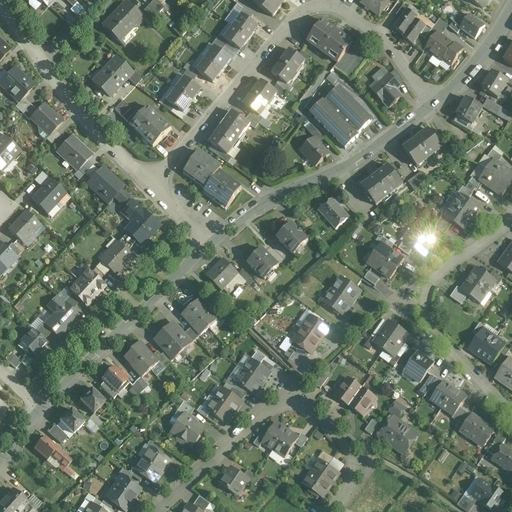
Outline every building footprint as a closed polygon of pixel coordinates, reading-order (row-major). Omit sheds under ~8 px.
[(38,0),(48,8),(55,0),(38,0)] [(164,10),(155,0),(148,7),(158,16),(164,10)] [(256,0),(254,4),(273,18),(286,0),(256,0)] [(390,0),(363,0),(361,4),(379,18),(392,1),(390,0)] [(469,0),(476,5),(476,6),(477,7),(478,6),(483,10),(489,1),(488,1),(488,0),(469,0)] [(126,2),(119,9),(119,10),(110,20),(110,19),(102,27),(117,41),(133,25),(136,29),(145,20),(140,16),(126,2)] [(403,6),(396,16),(401,19),(407,11),(408,11),(409,10),(403,6)] [(158,16),(148,7),(140,16),(145,20),(150,25),(158,16)] [(253,17),(243,9),(239,14),(242,17),(243,16),(250,21),(253,17)] [(401,19),(394,29),(404,36),(404,37),(416,21),(418,18),(408,11),(407,11),(401,19)] [(250,21),(243,16),(242,17),(234,28),(249,40),(258,28),(250,21)] [(485,27),(470,16),(466,22),(461,19),(456,25),(453,23),(452,25),(460,32),(461,30),(475,40),(485,27)] [(416,21),(404,37),(404,36),(402,39),(413,47),(420,37),(426,28),(416,21)] [(353,44),(322,22),(308,41),(339,63),(353,44)] [(460,32),(452,25),(449,28),(457,35),(460,32)] [(426,28),(420,37),(425,40),(432,31),(427,27),(426,28)] [(249,40),(234,28),(225,40),(229,44),(240,52),(249,40)] [(430,44),(425,50),(426,50),(434,56),(446,40),(437,34),(430,44)] [(229,44),(225,40),(220,36),(216,41),(225,48),(229,44)] [(425,40),(418,50),(423,54),(426,50),(425,50),(430,44),(425,40)] [(454,46),(446,40),(434,56),(442,62),(443,61),(454,46)] [(0,62),(11,51),(0,41),(0,62)] [(225,48),(216,41),(212,46),(215,49),(215,48),(222,53),(225,48)] [(339,63),(338,65),(337,65),(334,69),(351,81),(369,56),(353,44),(339,63)] [(454,46),(443,61),(452,67),(464,51),(455,45),(454,46)] [(222,53),(215,48),(215,49),(206,60),(222,72),(231,60),(222,53)] [(298,57),(290,51),(281,63),(297,75),(305,63),(306,63),(298,57)] [(312,60),(302,53),(298,57),(306,63),(305,63),(308,65),(312,60)] [(131,75),(114,59),(94,81),(111,97),(127,80),(131,75)] [(222,72),(206,60),(197,72),(200,74),(213,84),(222,72)] [(297,75),(281,63),(272,76),(280,81),(288,87),(288,86),(297,75)] [(197,72),(190,67),(187,72),(196,79),(200,74),(197,72)] [(35,87),(15,68),(0,84),(6,89),(5,91),(19,104),(23,99),(35,87)] [(136,70),(131,75),(127,80),(135,87),(144,78),(136,70)] [(384,70),(377,76),(381,81),(371,90),(378,98),(379,100),(379,99),(388,108),(393,104),(395,104),(400,100),(400,98),(398,96),(396,96),(395,96),(393,94),(400,87),(390,76),(389,75),(388,75),(384,70)] [(404,83),(396,71),(390,76),(400,87),(404,83)] [(196,79),(187,72),(183,77),(185,79),(192,84),(196,79)] [(493,73),(482,91),(498,100),(498,99),(496,98),(499,91),(502,93),(508,82),(493,73)] [(192,84),(185,79),(176,91),(192,102),(201,90),(192,84)] [(288,87),(280,81),(276,86),(286,93),(289,95),(293,90),(288,86),(288,87)] [(273,91),(262,83),(253,95),(269,106),(277,95),(278,94),(273,91)] [(286,93),(276,86),(273,91),(278,94),(277,95),(283,99),(286,93)] [(176,91),(172,87),(159,104),(162,106),(165,101),(168,102),(167,103),(175,108),(183,114),(192,102),(176,91)] [(354,106),(350,102),(352,100),(344,92),(342,94),(337,90),(327,101),(325,103),(323,101),(312,112),(317,117),(315,119),(320,124),(322,122),(326,126),(324,128),(329,133),(331,131),(335,135),(333,137),(345,150),(358,137),(357,136),(359,134),(370,123),(366,119),(368,117),(356,104),(354,106)] [(269,106),(253,95),(244,107),(252,113),(260,118),(269,106)] [(30,105),(23,99),(19,104),(15,108),(22,114),(30,105)] [(126,123),(136,113),(124,100),(106,118),(111,123),(115,118),(122,125),(125,122),(126,123)] [(483,109),(467,100),(457,118),(472,127),(483,109)] [(175,108),(167,103),(168,102),(165,101),(162,106),(171,113),(175,108)] [(502,109),(487,102),(484,108),(499,115),(502,109)] [(62,123),(43,105),(30,119),(38,126),(39,125),(51,136),(55,131),(62,123)] [(172,130),(149,108),(131,126),(153,149),(172,130)] [(260,118),(252,113),(249,118),(259,125),(263,120),(260,118)] [(245,123),(233,114),(222,129),(239,141),(250,127),(250,126),(245,123)] [(259,125),(249,118),(245,123),(250,126),(250,127),(255,131),(259,125)] [(316,132),(310,126),(306,130),(311,136),(316,132)] [(239,141),(222,129),(210,144),(221,152),(227,157),(228,156),(239,141)] [(51,136),(46,141),(51,146),(60,136),(55,131),(51,136)] [(429,131),(403,150),(417,169),(443,149),(429,131)] [(324,141),(316,132),(311,136),(314,139),(319,145),(324,141)] [(4,138),(0,142),(0,173),(0,174),(20,153),(4,138)] [(92,157),(71,138),(57,153),(78,172),(79,171),(88,161),(92,157)] [(319,145),(314,139),(301,152),(306,157),(316,168),(329,156),(319,145)] [(502,158),(492,151),(487,158),(493,162),(497,165),(502,158)] [(227,157),(221,152),(217,157),(228,165),(232,160),(228,156),(227,157)] [(222,170),(199,153),(185,173),(207,189),(219,173),(222,170)] [(88,161),(79,171),(84,176),(93,166),(88,161)] [(511,174),(497,165),(493,162),(486,171),(509,188),(511,183),(511,174)] [(103,167),(90,182),(104,194),(102,196),(103,196),(100,199),(107,206),(125,187),(103,167)] [(389,167),(362,188),(376,207),(403,187),(389,167)] [(509,188),(486,172),(480,181),(479,181),(484,184),(502,198),(509,188)] [(51,181),(42,173),(34,182),(43,190),(51,181)] [(242,190),(219,173),(207,189),(205,192),(228,209),(242,190)] [(429,182),(422,173),(416,177),(423,186),(429,182)] [(416,177),(408,183),(415,193),(423,186),(416,177)] [(480,181),(474,177),(469,184),(479,191),(484,184),(479,181),(480,181)] [(43,190),(32,202),(47,216),(66,195),(51,181),(43,190)] [(473,194),(463,188),(458,195),(460,196),(461,196),(468,201),(473,194)] [(468,201),(461,196),(460,196),(453,207),(472,221),(480,210),(468,201)] [(333,199),(318,211),(336,231),(350,219),(333,199)] [(144,211),(134,202),(123,213),(136,225),(128,234),(137,242),(142,247),(153,237),(151,235),(160,225),(144,210),(144,211)] [(472,221),(453,207),(445,218),(445,219),(452,224),(464,232),(472,221)] [(27,213),(9,233),(22,245),(40,226),(27,213)] [(361,224),(355,215),(350,219),(357,228),(361,224)] [(445,218),(443,216),(438,223),(447,230),(452,224),(445,219),(445,218)] [(440,235),(421,221),(413,233),(432,246),(440,235)] [(447,230),(438,223),(434,228),(444,235),(447,230)] [(298,231),(291,225),(277,239),(294,256),(308,242),(302,235),(303,235),(298,230),(298,231)] [(413,233),(409,230),(401,241),(403,243),(405,244),(413,250),(424,258),(432,246),(413,233)] [(137,242),(128,234),(118,244),(127,252),(137,242)] [(393,246),(383,239),(379,244),(381,245),(390,251),(393,246)] [(118,244),(116,242),(110,249),(112,250),(102,261),(111,269),(109,271),(116,276),(133,258),(127,252),(118,244)] [(405,244),(403,243),(398,249),(409,257),(413,250),(405,244)] [(7,250),(0,244),(0,277),(17,260),(16,259),(7,250)] [(21,254),(12,245),(7,250),(16,259),(21,254)] [(390,251),(381,245),(374,254),(397,270),(404,261),(390,251)] [(279,267),(262,250),(248,264),(254,271),(258,275),(265,281),(279,267)] [(397,270),(374,254),(367,264),(390,280),(397,270)] [(511,257),(507,254),(498,265),(511,274),(511,257)] [(238,275),(223,260),(207,277),(222,291),(238,275)] [(490,277),(477,269),(469,280),(489,294),(497,283),(490,277)] [(106,287),(88,271),(78,281),(96,298),(106,287)] [(251,279),(243,271),(238,275),(246,284),(251,279)] [(503,280),(493,273),(490,277),(497,283),(499,285),(503,280)] [(379,281),(368,274),(364,279),(375,287),(379,281)] [(361,293),(341,279),(324,303),(343,317),(361,293)] [(489,294),(469,280),(461,291),(461,292),(468,296),(481,306),(489,294)] [(96,298),(78,281),(69,292),(86,308),(96,298)] [(461,291),(457,288),(450,298),(461,306),(468,296),(461,292),(461,291)] [(78,317),(57,298),(49,306),(56,313),(45,325),(58,338),(78,317)] [(210,312),(199,300),(191,308),(209,329),(218,321),(210,312)] [(224,316),(215,307),(210,312),(218,321),(224,316)] [(209,329),(191,308),(182,316),(192,328),(200,337),(209,329)] [(329,330),(311,318),(302,330),(320,343),(329,330)] [(376,341),(374,345),(383,352),(399,329),(390,322),(376,341)] [(183,336),(173,324),(164,332),(183,353),(192,345),(183,336)] [(480,324),(473,334),(478,337),(483,330),(485,328),(480,324)] [(200,337),(192,328),(188,332),(196,341),(200,337)] [(399,329),(383,352),(393,359),(396,355),(409,336),(399,329)] [(48,344),(33,330),(21,343),(28,350),(24,354),(34,363),(46,351),(44,348),(48,344)] [(320,343),(302,330),(293,343),(309,354),(311,355),(320,343)] [(478,337),(469,350),(480,358),(494,338),(483,330),(478,337)] [(183,353),(164,332),(155,340),(166,352),(174,361),(183,353)] [(196,341),(188,332),(183,336),(192,345),(196,341)] [(372,338),(365,347),(370,351),(374,345),(376,341),(372,338)] [(505,346),(494,338),(480,358),(492,366),(501,354),(506,346),(505,346)] [(159,363),(141,343),(132,351),(151,371),(159,363)] [(309,354),(293,343),(283,357),(289,361),(294,353),(304,361),(309,354)] [(505,346),(506,346),(501,354),(505,357),(511,347),(507,344),(505,346)] [(151,371),(132,351),(123,359),(142,379),(151,371)] [(174,361),(166,352),(161,356),(169,365),(174,361)] [(11,353),(5,359),(15,369),(21,363),(11,353)] [(265,359),(257,353),(252,361),(252,360),(244,372),(263,385),(271,374),(270,373),(260,366),(263,361),(265,359)] [(304,361),(294,353),(289,361),(299,368),(304,361)] [(418,354),(404,372),(420,384),(434,365),(418,354)] [(396,355),(393,359),(389,364),(394,368),(401,358),(396,355)] [(499,378),(498,380),(508,388),(511,382),(511,360),(511,361),(506,369),(499,378)] [(274,368),(263,361),(260,366),(270,373),(274,368)] [(501,365),(494,375),(499,378),(506,369),(501,365)] [(107,372),(108,374),(101,380),(104,383),(100,387),(113,400),(118,396),(115,394),(120,389),(122,391),(129,384),(127,382),(114,368),(113,369),(112,368),(110,369),(109,369),(108,371),(107,372)] [(263,385),(244,372),(235,383),(239,385),(249,392),(255,397),(263,385)] [(323,374),(314,386),(320,390),(328,378),(323,374)] [(432,376),(424,386),(430,390),(437,380),(432,376)] [(362,389),(348,379),(335,397),(349,407),(362,389)] [(437,380),(430,390),(435,394),(443,384),(437,380)] [(435,394),(430,402),(442,410),(456,390),(444,382),(443,384),(435,394)] [(144,391),(136,383),(132,387),(140,396),(144,391)] [(249,392),(239,385),(235,390),(245,397),(249,392)] [(245,397),(235,390),(232,388),(229,393),(242,402),(245,397)] [(229,393),(223,389),(215,400),(235,414),(243,403),(242,402),(229,393)] [(362,389),(349,407),(363,417),(376,399),(362,389)] [(105,404),(91,391),(90,390),(84,396),(85,397),(80,402),(93,416),(105,404)] [(456,390),(442,410),(453,418),(460,409),(467,398),(456,390)] [(235,414),(215,400),(207,412),(210,414),(220,421),(227,426),(235,414)] [(9,410),(0,401),(0,423),(5,418),(3,416),(9,410)] [(194,410),(184,403),(177,412),(184,416),(188,419),(194,410)] [(404,409),(396,403),(389,413),(397,419),(404,409)] [(460,409),(453,418),(452,419),(459,424),(466,413),(460,409)] [(85,424),(71,411),(59,422),(73,436),(85,424)] [(471,416),(466,413),(459,424),(456,428),(461,432),(466,424),(468,425),(473,418),(471,417),(471,416)] [(220,421),(210,414),(207,419),(216,426),(220,421)] [(188,419),(184,416),(172,433),(179,437),(177,440),(178,442),(182,445),(185,445),(186,442),(193,447),(201,436),(199,435),(203,429),(188,419)] [(479,422),(473,418),(468,425),(466,424),(461,432),(459,433),(469,440),(470,438),(484,447),(494,432),(484,426),(484,424),(484,423),(483,422),(482,422),(481,422),(480,422),(479,422)] [(379,425),(372,421),(365,432),(371,436),(379,425)] [(417,437),(394,421),(382,438),(405,455),(417,437)] [(265,439),(262,444),(273,452),(287,432),(276,424),(265,439)] [(287,432),(273,452),(285,460),(295,445),(299,440),(298,439),(287,432)] [(260,435),(254,445),(259,449),(262,444),(265,439),(260,435)] [(301,435),(298,439),(299,440),(295,445),(301,450),(308,440),(301,435)] [(72,462),(57,450),(58,449),(48,441),(49,441),(44,437),(41,442),(34,450),(47,462),(51,457),(60,465),(57,468),(63,473),(72,462)] [(161,448),(151,441),(147,446),(151,449),(152,449),(158,453),(161,448)] [(511,452),(503,446),(492,462),(511,475),(511,452)] [(158,453),(152,449),(151,449),(153,450),(150,455),(147,455),(144,460),(163,474),(171,463),(158,453)] [(334,459),(323,452),(317,461),(319,462),(320,462),(328,468),(334,459)] [(163,474),(144,460),(140,465),(141,468),(137,473),(136,471),(135,472),(143,477),(155,486),(163,474)] [(328,468),(320,462),(319,462),(312,473),(331,487),(339,476),(328,468)] [(143,477),(135,472),(136,471),(133,469),(129,475),(140,482),(143,477)] [(242,474),(239,472),(237,473),(231,469),(220,485),(237,496),(239,496),(249,483),(249,482),(243,478),(241,477),(242,474)] [(260,480),(248,471),(243,478),(249,482),(249,483),(255,487),(260,480)] [(387,480),(375,471),(371,477),(383,486),(387,480)] [(331,487),(312,473),(303,486),(310,490),(308,492),(318,499),(320,497),(323,499),(331,487)] [(141,490),(121,476),(121,477),(123,478),(120,482),(117,483),(113,488),(133,502),(141,490)] [(492,489),(481,481),(471,496),(482,504),(481,504),(492,511),(498,511),(502,507),(499,505),(505,496),(493,488),(492,489)] [(113,488),(110,493),(110,496),(107,500),(106,499),(105,499),(114,505),(123,511),(125,511),(133,502),(113,488)] [(28,504),(13,491),(4,501),(15,511),(31,511),(32,511),(27,506),(28,504)] [(457,500),(461,495),(455,491),(452,496),(457,500)] [(469,511),(475,504),(464,497),(457,507),(464,511),(469,511)] [(114,505),(105,499),(106,499),(105,499),(101,504),(110,510),(114,505)] [(15,511),(4,501),(0,505),(0,511),(15,511)] [(204,511),(190,502),(182,511),(204,511)]
